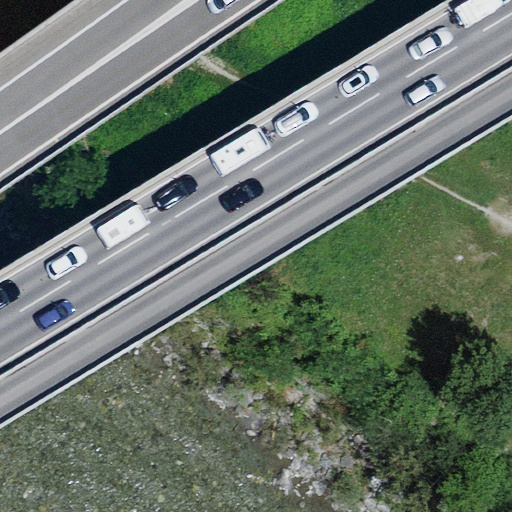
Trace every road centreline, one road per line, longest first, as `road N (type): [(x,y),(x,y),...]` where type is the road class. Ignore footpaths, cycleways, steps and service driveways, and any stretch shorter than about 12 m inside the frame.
road 1 (primary): [(0,318),(511,8)]
road 2 (primary): [(232,0),(0,153)]
road 3 (trunk): [(149,0),(0,107)]
